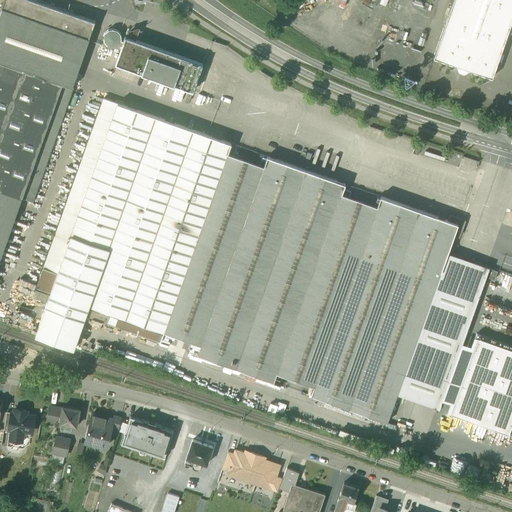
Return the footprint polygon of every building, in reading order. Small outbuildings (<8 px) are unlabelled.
[(94,21),(33,0),(0,0),(0,7),(89,38),(90,38),(89,38),(90,33),(91,33),(93,27),(95,21),(94,21)] [(511,17),(511,0),(453,0),(433,58),(458,66),(467,69),(492,78),(511,17)] [(89,38),(0,7),(0,61),(72,87),(89,38)] [(113,29),(108,30),(104,33),(100,44),(111,48),(115,47),(120,49),(123,42),(123,41),(121,41),(122,39),(121,34),(118,30),(113,29)] [(203,64),(126,37),(125,36),(123,41),(123,42),(120,49),(122,50),(121,50),(130,53),(125,67),(147,75),(147,76),(147,77),(158,81),(159,80),(193,92),(203,64)] [(72,87),(0,61),(0,189),(22,198),(33,202),(73,87),(72,87)] [(103,98),(33,297),(47,302),(118,103),(103,98)] [(208,135),(118,103),(47,302),(86,315),(160,342),(164,332),(228,153),(231,143),(208,135)] [(264,166),(228,153),(164,332),(201,346),(264,166)] [(345,184),(267,156),(264,166),(201,346),(198,355),(273,382),(277,373),(342,194),(345,184)] [(0,258),(22,198),(0,189),(0,258)] [(342,194),(277,373),(314,386),(361,251),(377,206),(342,194)] [(448,220),(380,196),(377,206),(361,251),(438,278),(448,253),(454,234),(456,235),(459,233),(463,223),(461,220),(449,216),(448,220)] [(438,278),(361,251),(314,386),(311,395),(387,422),(397,394),(438,278)] [(438,278),(397,394),(435,408),(486,266),(448,253),(438,278)] [(86,315),(47,302),(38,326),(39,326),(35,336),(73,349),(77,339),(77,340),(86,315)] [(511,423),(511,349),(478,337),(451,414),(508,434),(511,423)] [(62,408),(50,406),(47,421),(59,423),(62,408)] [(79,409),(63,406),(62,408),(59,423),(76,426),(79,409)] [(27,411),(14,409),(14,413),(11,430),(10,441),(22,442),(23,430),(31,432),(34,416),(26,414),(27,411)] [(12,412),(6,411),(4,429),(10,430),(12,412)] [(107,417),(92,413),(85,440),(96,443),(97,440),(107,443),(110,430),(113,420),(112,420),(107,419),(107,417)] [(175,429),(131,414),(122,443),(165,458),(175,429)] [(121,418),(114,416),(112,420),(113,420),(110,430),(117,432),(121,418)] [(60,437),(56,436),(53,452),(65,455),(69,439),(60,437)] [(212,447),(193,440),(187,457),(184,465),(185,465),(186,466),(187,464),(192,466),(192,468),(192,469),(193,471),(195,472),(197,472),(199,471),(200,470),(202,463),(206,464),(212,447)] [(250,455),(235,450),(229,471),(228,474),(241,478),(241,476),(257,481),(257,480),(271,485),(272,485),(275,476),(279,466),(263,461),(265,457),(251,452),(250,455)] [(234,453),(228,451),(222,469),(229,471),(234,453)] [(65,455),(53,452),(52,458),(63,461),(65,455)] [(187,457),(180,454),(176,468),(183,470),(185,465),(184,465),(187,457)] [(282,478),(279,487),(289,491),(291,483),(295,484),(299,472),(287,467),(282,478)] [(275,476),(272,485),(271,485),(270,489),(277,491),(279,487),(282,478),(275,476)] [(359,487),(344,482),(334,509),(342,511),(344,506),(351,509),(359,487)] [(295,484),(291,483),(289,491),(281,511),(318,511),(325,494),(295,484)] [(173,511),(179,497),(167,493),(161,511),(163,511),(173,511)] [(388,499),(376,495),(373,502),(384,506),(386,507),(388,499)] [(51,511),(54,501),(34,498),(31,511),(51,511)] [(384,506),(373,502),(370,511),(377,511),(379,507),(383,508),(384,506)] [(107,511),(131,511),(111,503),(107,511)]
